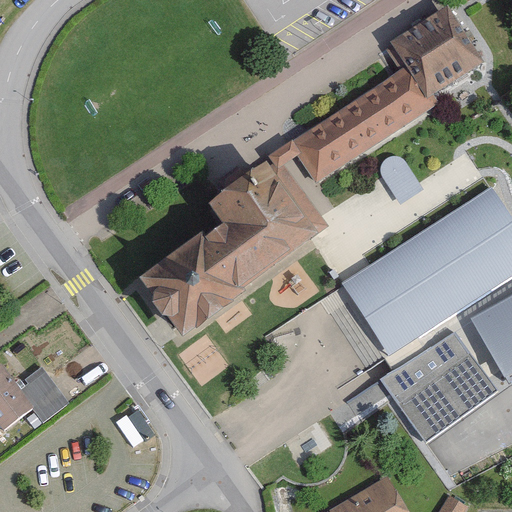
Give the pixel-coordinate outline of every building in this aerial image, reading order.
[(400,74),(291,145),(317,184),(430,106),(425,99),(478,63),(445,16),(388,56),(400,74)] [(400,205),(424,190),(405,160),(398,157),(389,158),(384,160),(381,169),(381,175),(400,205)] [(322,229),(274,159),(209,201),(229,230),(150,285),(179,327),(322,229)] [(344,286),(389,355),(511,275),(511,225),(489,191),(344,286)] [(511,302),(477,323),(504,373),(511,368),(511,302)] [(377,382),(421,445),(494,395),(450,332),(377,382)] [(18,395),(0,371),(0,429),(2,432),(31,409),(43,424),(67,405),(40,369),(23,382),(28,388),(18,395)] [(402,511),(385,481),(330,511),(402,511)] [(434,511),(456,511),(458,509),(439,500),(434,511)]
